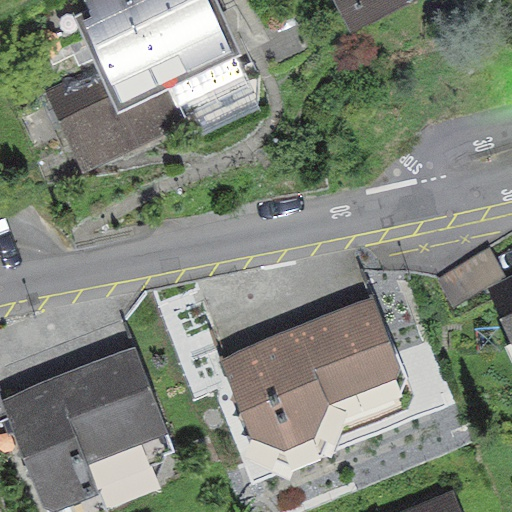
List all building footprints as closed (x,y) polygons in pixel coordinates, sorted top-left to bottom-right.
[(97,63),(216,4),(214,0),(87,0),(92,8),(74,17),(97,63)] [(352,0),(357,9),(373,0),(352,0)] [(256,83),(216,4),(97,63),(43,90),(82,169),(256,83)] [(508,275),(491,247),(444,274),(461,303),(491,285),(508,275)] [(511,273),(508,275),(491,285),(511,330),(511,273)] [(375,293),(222,353),(252,427),(284,445),(315,428),(329,398),(394,373),(402,359),(375,293)] [(137,342),(3,396),(49,511),(104,511),(113,509),(102,483),(174,454),(137,342)] [(472,511),(464,487),(394,511),(472,511)]
